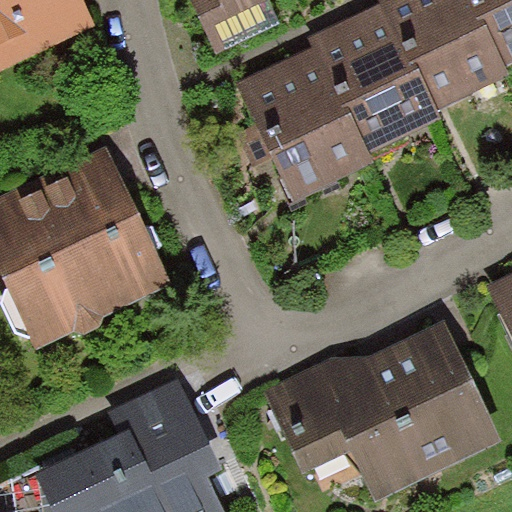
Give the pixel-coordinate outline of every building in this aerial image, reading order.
[(0,0),(0,59),(86,18),(77,0),(0,0)] [(195,0),(192,2),(217,51),(280,20),(270,0),(195,0)] [(466,0),(389,0),(382,4),(387,14),(434,108),(503,74),(498,65),(466,0)] [(511,0),(466,0),(498,65),(511,58),(511,0)] [(387,14),(314,49),(320,60),(365,153),(439,117),(434,108),(387,14)] [(320,60),(248,90),(296,196),(371,160),(365,153),(320,60)] [(105,165),(0,215),(0,260),(38,340),(161,281),(105,165)] [(337,365),(278,392),(305,451),(311,448),(306,437),(346,419),(371,474),(380,470),(387,485),(488,440),(442,339),(391,362),(394,370),(349,390),(337,365)] [(113,449),(48,480),(63,511),(219,511),(215,505),(192,456),(204,448),(177,385),(115,414),(131,447),(117,456),(113,449)]
